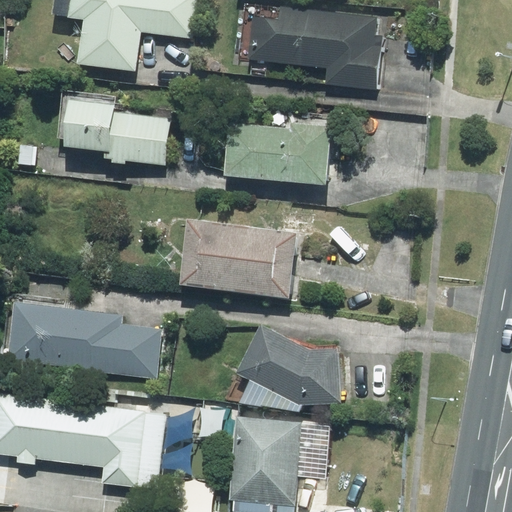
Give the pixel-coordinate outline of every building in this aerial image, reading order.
[(202,0),(71,0),(68,24),(82,26),(77,68),(137,75),(142,38),(197,44),(202,0)] [(250,64),(327,71),(325,89),(380,94),(382,76),(387,21),(255,9),(250,64)] [(70,108),(69,113),(66,156),(106,159),(105,166),(166,171),(170,121),(115,117),(115,112),(70,108)] [(294,128),(293,136),(229,132),(226,185),(328,191),(332,138),(332,131),(294,128)] [(40,149),(8,148),(7,173),(39,174),(40,149)] [(292,305),(298,238),(311,239),(313,217),(278,214),(276,236),(189,229),(184,293),(266,300),(266,303),(292,305)] [(16,307),(10,365),(159,381),(164,332),(123,328),(124,319),(16,307)] [(237,378),(298,408),(306,413),(342,411),(339,355),(316,357),(262,329),(237,378)] [(168,418),(0,401),(0,458),(19,460),(18,466),(37,468),(37,465),(106,472),(105,487),(160,493),(168,418)] [(224,412),(197,412),(196,443),(223,443),(224,412)] [(298,511),(301,428),(235,426),(232,511),(298,511)] [(213,511),(215,489),(182,488),(180,511),(213,511)]
